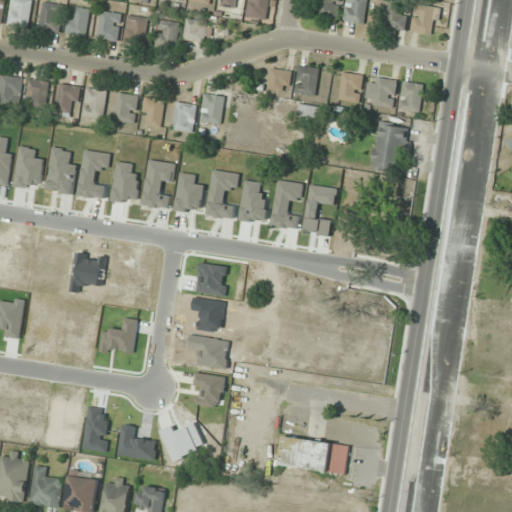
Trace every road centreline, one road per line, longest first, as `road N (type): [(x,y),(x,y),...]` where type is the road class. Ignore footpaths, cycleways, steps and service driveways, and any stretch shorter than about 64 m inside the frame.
road 1 (residential): [(176,239),(153,389),(0,364),(176,239),(448,287)]
road 2 (residential): [(511,76),(289,39),(166,75),(0,48)]
road 3 (secondary): [(413,511),(491,0)]
